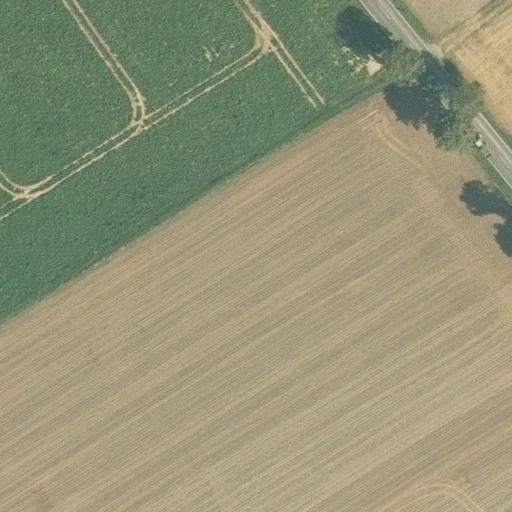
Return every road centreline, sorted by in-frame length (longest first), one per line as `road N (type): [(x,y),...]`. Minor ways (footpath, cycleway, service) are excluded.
road 1 (track): [(511,15),(0,344)]
road 2 (secondary): [(511,162),(380,0)]
